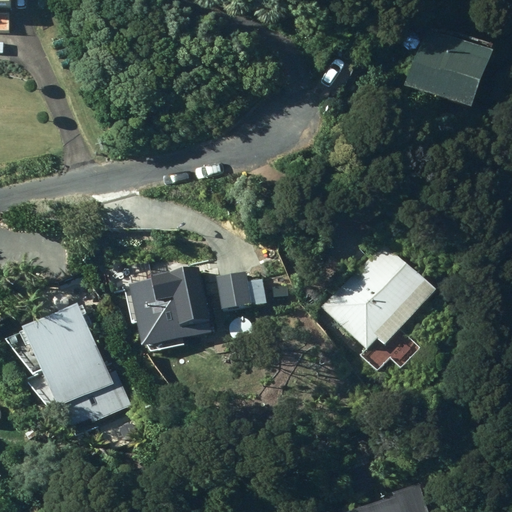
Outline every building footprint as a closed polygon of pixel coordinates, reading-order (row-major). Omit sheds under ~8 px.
[(411,86),(478,105),(495,48),(427,28),(411,86)] [(382,222),(392,210),(381,201),(371,213),(382,222)] [(389,343),(440,291),(388,240),(324,304),(369,349),(382,336),(389,343)] [(145,345),(216,329),(202,264),(154,275),(151,261),(128,266),(145,345)] [(219,275),(225,308),(268,300),(264,277),(248,280),(246,270),(219,275)] [(112,374),(81,302),(27,325),(29,330),(16,335),(31,370),(36,374),(46,370),(62,407),(84,397),(94,422),(132,406),(118,372),(112,374)] [(431,511),(421,482),(393,491),(394,496),(345,511),(431,511)]
